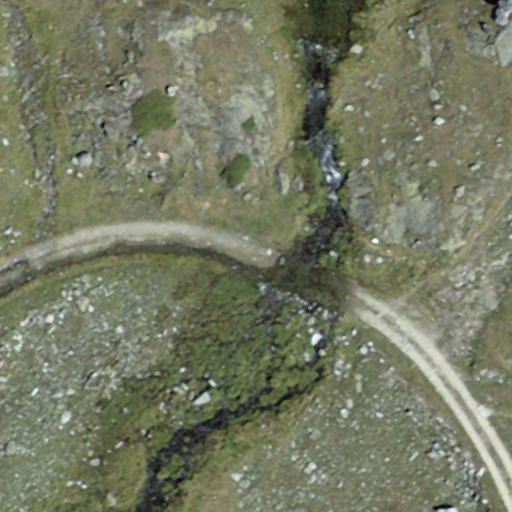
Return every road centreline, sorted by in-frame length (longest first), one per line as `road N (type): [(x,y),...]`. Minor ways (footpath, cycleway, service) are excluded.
road 1 (track): [(511,413),(460,398),(353,263),(233,207),(0,265)]
road 2 (track): [(460,398),(504,511)]
